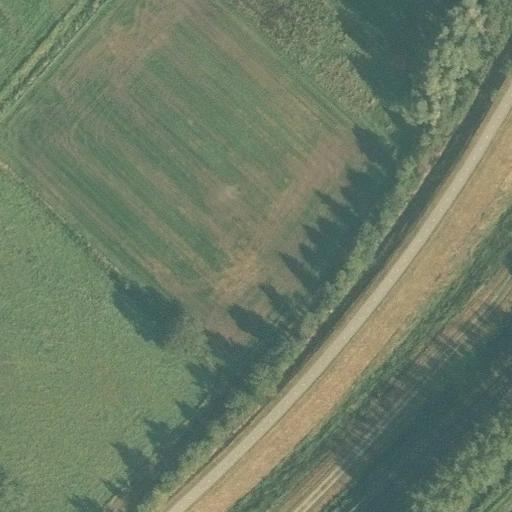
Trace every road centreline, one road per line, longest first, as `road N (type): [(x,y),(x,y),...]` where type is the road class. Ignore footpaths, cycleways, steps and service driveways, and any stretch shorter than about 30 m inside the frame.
road 1 (track): [(109,511),(271,335),(398,158),(430,94)]
road 2 (track): [(292,511),(511,282)]
